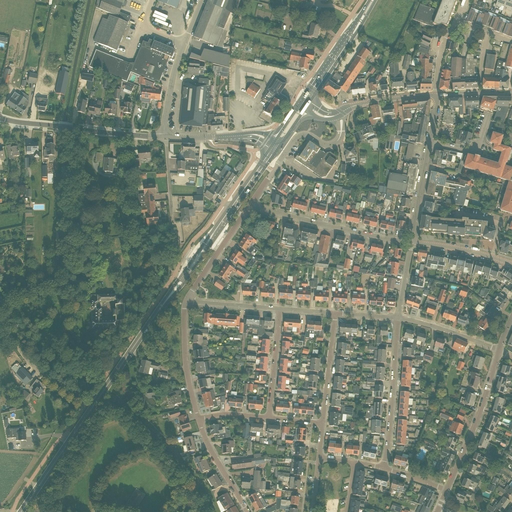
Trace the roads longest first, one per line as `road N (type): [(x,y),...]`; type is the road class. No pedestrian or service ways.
road 1 (primary): [(20,511),(150,322)]
road 2 (primary): [(150,322),(279,146)]
road 3 (primary): [(271,147),(150,322)]
road 4 (residential): [(411,242),(248,207)]
road 5 (tertiary): [(165,137),(0,118)]
road 6 (residential): [(248,207),(296,138),(338,142),(341,112)]
road 7 (residential): [(383,467),(397,317)]
road 8 (residential): [(446,490),(499,350)]
road 9 (residential): [(84,406),(32,363),(0,314)]
road 10 (primary): [(372,0),(302,101)]
road 11 (primary): [(309,102),(374,0)]
